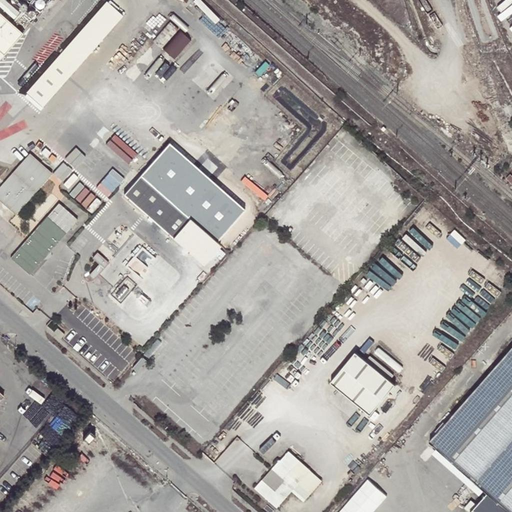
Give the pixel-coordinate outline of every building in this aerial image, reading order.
[(0,0),(0,6),(12,16),(17,10),(6,0),(0,0)] [(43,109),(128,11),(115,0),(108,0),(26,94),(43,109)] [(0,60),(23,34),(0,13),(0,60)] [(152,42),(172,59),(180,49),(190,58),(199,48),(169,22),(152,42)] [(89,140),(72,158),(111,193),(128,175),(89,140)] [(0,187),(0,200),(16,215),(53,174),(30,154),(0,187)] [(124,194),(173,237),(190,218),(140,175),(124,194)] [(79,221),(60,204),(11,259),(30,276),(79,221)] [(173,237),(203,264),(220,244),(190,218),(173,237)] [(108,261),(100,255),(96,251),(91,257),(98,263),(88,274),(93,278),(108,261)] [(54,332),(61,337),(65,333),(58,327),(54,332)] [(511,511),(511,347),(429,441),(487,492),(509,511),(511,511)] [(354,351),(329,383),(369,414),(394,383),(354,351)] [(89,431),(83,437),(88,442),(94,436),(89,431)] [(277,498),(297,475),(279,459),(272,469),(284,480),(276,489),(263,478),(255,487),(268,499),(272,494),(277,498)] [(284,480),(272,469),(263,478),(276,489),(284,480)] [(468,511),(509,511),(487,492),(477,503),(471,498),(463,507),(468,511)]
